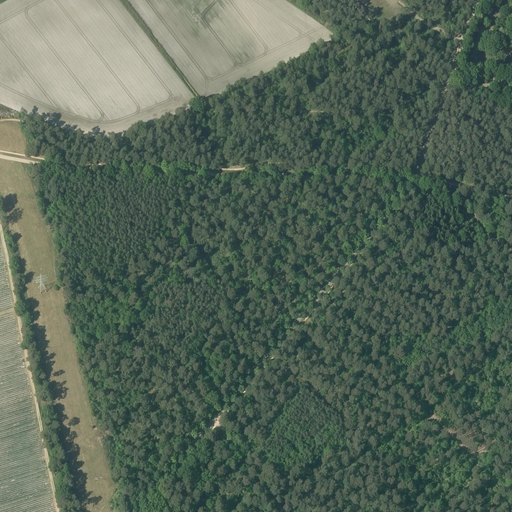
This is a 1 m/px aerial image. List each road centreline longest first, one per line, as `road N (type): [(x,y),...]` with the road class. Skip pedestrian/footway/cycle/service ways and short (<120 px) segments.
road 1 (unclassified): [(138,511),(412,180),(443,92),(511,84)]
road 2 (track): [(28,358),(138,315),(164,282),(236,272),(275,239),(319,218),(343,178)]
road 3 (track): [(343,178),(79,168),(0,157)]
road 4 (track): [(321,292),(429,417)]
road 5 (track): [(28,358),(60,511)]
road 6 (track): [(0,224),(28,358)]
